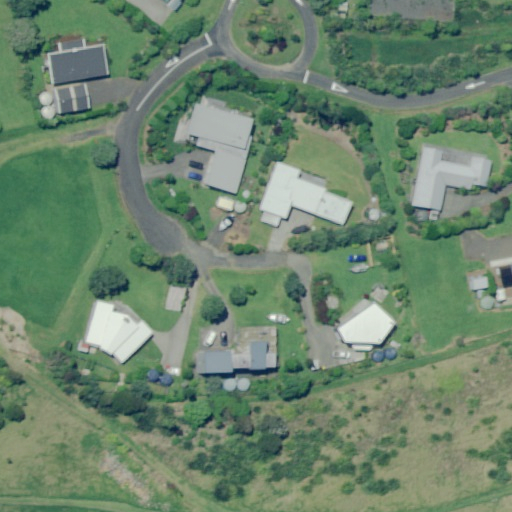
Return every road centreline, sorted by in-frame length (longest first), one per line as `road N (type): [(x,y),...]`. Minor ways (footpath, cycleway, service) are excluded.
road 1 (residential): [(163,232),(130,185),(131,120),(171,69),(225,39)]
road 2 (residential): [(511,71),(437,94),(386,99),(288,69)]
